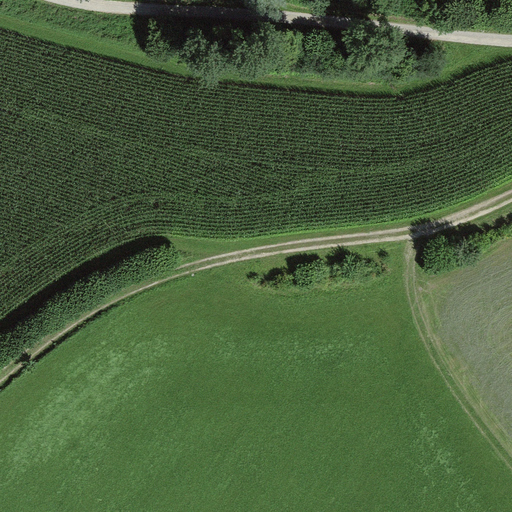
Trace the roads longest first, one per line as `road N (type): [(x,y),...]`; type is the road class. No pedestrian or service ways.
road 1 (track): [(0,381),(101,304),(201,265),(423,232)]
road 2 (track): [(64,0),(511,39)]
road 3 (track): [(511,195),(423,232),(410,262),(422,328),(464,403),(511,462)]
